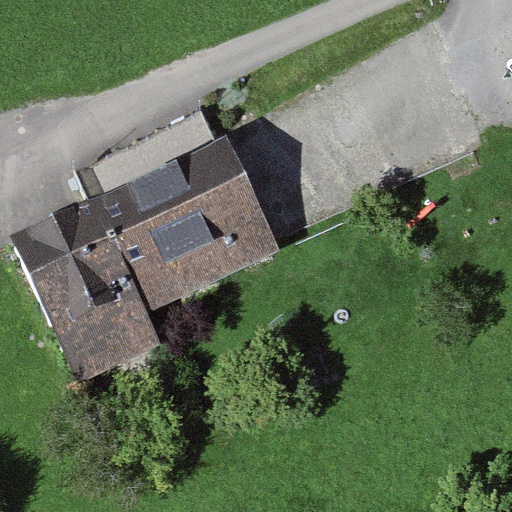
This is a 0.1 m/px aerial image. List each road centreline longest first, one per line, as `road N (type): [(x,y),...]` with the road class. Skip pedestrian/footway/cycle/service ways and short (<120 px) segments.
road 1 (residential): [(367,0),(0,174)]
road 2 (unknown): [(511,125),(355,5)]
